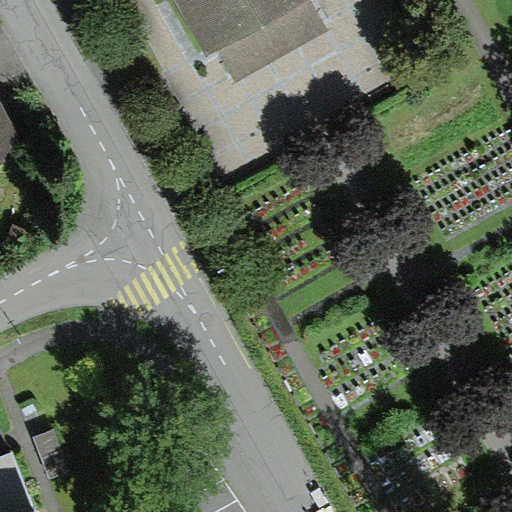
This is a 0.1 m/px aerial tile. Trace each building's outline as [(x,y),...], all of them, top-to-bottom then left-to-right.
[(176,0),(206,53),(219,46),(301,0),(176,0)] [(307,0),(301,0),(219,46),(237,79),(324,31),(307,0)] [(0,155),(15,148),(0,119),(0,155)] [(54,432),(34,441),(50,479),(71,470),(54,432)] [(32,511),(9,454),(0,457),(0,511),(32,511)]
